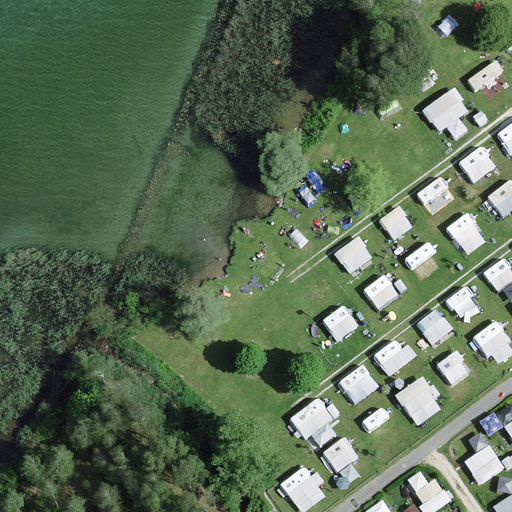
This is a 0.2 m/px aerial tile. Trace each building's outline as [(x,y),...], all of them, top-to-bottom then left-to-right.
[(422,109),(438,131),(451,122),(457,132),(473,121),(451,89),(422,109)] [(511,120),(503,126),(511,141),(511,120)] [(462,157),(475,178),(500,163),(486,142),(462,157)] [(444,173),(419,190),(432,210),(457,193),(444,173)] [(501,217),(511,208),(511,176),(485,197),(501,217)] [(450,225),(470,249),(488,235),(468,211),(450,225)] [(352,270),(375,255),(361,234),(339,249),(352,270)] [(378,304),(399,293),(389,273),(367,284),(378,304)] [(458,316),(483,304),(473,283),(448,295),(458,316)] [(346,302),(326,318),(340,336),(361,321),(346,302)] [(436,307),(420,322),(437,340),(453,325),(436,307)] [(477,334),(499,362),(511,351),(511,337),(497,318),(477,334)] [(458,348),(438,363),(451,381),(472,367),(458,348)] [(419,422),(446,403),(425,373),(398,392),(419,422)] [(292,415),(308,437),(336,416),(320,395),(292,415)] [(511,401),(498,410),(511,430),(511,401)] [(338,469),(361,453),(348,434),(325,449),(338,469)] [(479,481),(506,466),(494,443),(466,457),(479,481)] [(312,460),(284,480),(298,499),(326,479),(312,460)] [(429,464),(408,476),(429,511),(449,500),(429,464)] [(511,511),(511,492),(495,500),(500,511),(511,511)] [(397,511),(388,495),(363,509),(365,511),(397,511)]
